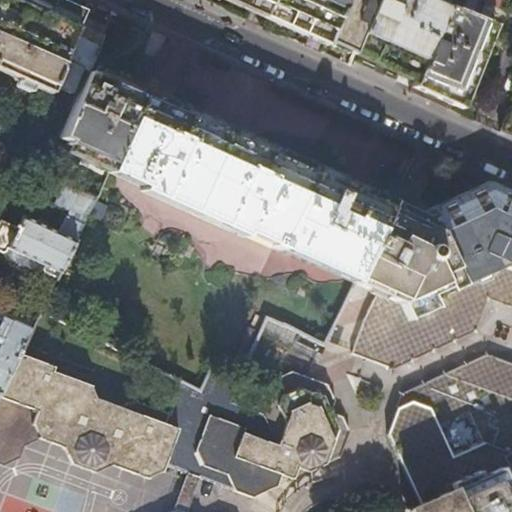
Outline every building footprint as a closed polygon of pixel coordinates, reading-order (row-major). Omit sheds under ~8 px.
[(0,0),(0,73),(48,94),(52,85),(58,71),(56,71),(79,18),(41,0),(0,0)] [(236,0),(262,11),(266,0),(236,0)] [(266,0),(262,11),(295,26),(327,40),(343,0),(266,0)] [(354,51),(374,0),(343,0),(327,40),(341,46),(354,51)] [(374,0),(354,51),(382,64),(407,75),(415,79),(445,8),(426,0),(374,0)] [(448,0),(446,6),(486,23),(495,0),(448,0)] [(446,6),(445,8),(415,79),(412,86),(441,100),(454,106),(465,102),(475,75),(495,26),(486,23),(446,6)] [(81,13),(79,18),(56,71),(58,71),(52,85),(74,95),(85,72),(106,24),(93,18),(81,13)] [(102,80),(85,72),(74,95),(55,139),(110,164),(140,99),(140,98),(129,92),(102,80)] [(163,109),(140,99),(110,164),(109,167),(270,238),(267,246),(272,248),(310,174),(288,164),(242,144),(196,124),(163,109)] [(511,108),(508,107),(498,133),(511,138),(511,108)] [(324,180),(310,174),(272,248),(278,251),(282,243),(356,276),(388,209),(368,200),(324,180)] [(434,189),(436,183),(428,179),(426,185),(434,189)] [(470,331),(485,294),(511,304),(511,192),(486,181),(464,192),(418,214),(403,206),(392,201),(388,209),(356,276),(353,283),(375,294),(365,316),(350,353),(388,368),(470,331)] [(72,212),(85,218),(95,197),(63,183),(54,204),(72,212)] [(44,273),(56,279),(85,218),(72,212),(62,235),(21,217),(16,229),(0,221),(0,253),(1,254),(6,253),(7,249),(44,266),(42,270),(44,273)] [(0,350),(0,392),(19,354),(36,320),(12,309),(4,309),(0,316),(0,317),(2,322),(0,326),(0,339),(4,342),(0,350)] [(129,398),(117,406),(92,397),(88,387),(50,371),(52,367),(19,354),(0,392),(0,464),(1,465),(16,457),(21,443),(36,436),(61,446),(69,461),(89,469),(107,464),(144,479),(158,471),(170,441),(193,451),(198,466),(204,469),(224,477),(230,489),(230,492),(237,495),(246,499),(263,492),(274,487),(279,475),(290,480),(294,469),(307,474),(317,470),(336,462),(347,433),(339,417),(326,412),(331,400),(325,386),(289,371),(271,379),(258,412),(228,400),(235,382),(208,370),(197,392),(177,381),(165,412),(129,398)] [(511,511),(511,367),(482,357),(471,362),(401,392),(385,438),(419,511),(511,511)]
